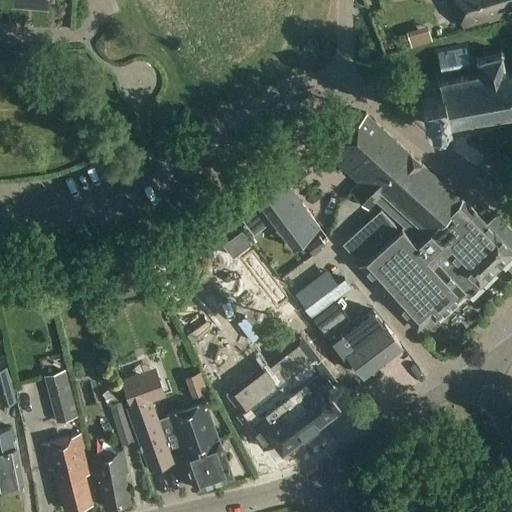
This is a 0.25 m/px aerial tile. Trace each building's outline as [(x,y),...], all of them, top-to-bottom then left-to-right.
[(487,21),(510,14),(508,8),(510,7),(508,0),(453,0),(461,25),(486,18),(487,21)] [(437,129),(438,127),(468,122),(469,125),(472,124),(471,121),(489,117),(490,121),(492,120),(492,117),(509,115),(509,117),(511,116),(511,71),(507,73),(506,68),(502,68),(499,58),(502,53),(499,51),(498,55),(478,59),(474,58),(473,61),(476,62),(479,73),(461,76),(461,73),(459,73),(459,77),(440,80),(436,78),(435,81),(437,82),(439,92),(419,96),(424,120),(436,117),(437,124),(435,128),(437,129)] [(364,113),(327,155),(357,182),(330,210),(348,229),(376,200),(383,206),(404,225),(401,228),(415,243),(461,200),(364,113)] [(281,174),(252,195),(291,248),(319,227),(281,174)] [(381,209),(342,244),(416,326),(430,314),(434,318),(463,292),(468,297),(511,253),(511,229),(496,213),(486,223),(462,199),(461,200),(415,243),(401,228),(399,230),(381,209)] [(208,208),(193,221),(199,229),(215,217),(208,208)] [(231,257),(250,243),(241,230),(222,244),(231,257)] [(319,236),(305,246),(312,256),(322,249),(320,246),(324,243),(319,236)] [(277,314),(288,305),(251,257),(240,266),(277,314)] [(109,275),(90,280),(97,304),(116,299),(109,275)] [(177,277),(165,284),(184,319),(196,313),(177,277)] [(344,277),(303,306),(310,317),(351,287),(344,277)] [(346,331),(356,345),(346,352),(362,373),(400,344),(384,323),(382,324),(371,311),(346,331)] [(273,441),(280,450),(339,406),(332,397),(342,389),(301,336),(226,394),(240,412),(236,414),(264,448),(273,441)] [(145,371),(121,380),(131,405),(126,407),(127,410),(140,444),(137,444),(139,449),(140,449),(141,448),(149,470),(174,461),(172,456),(159,419),(157,415),(152,400),(155,399),(145,371)] [(200,372),(185,377),(192,397),(207,391),(200,372)] [(0,377),(0,400),(1,404),(16,400),(9,375),(0,377)] [(68,382),(47,388),(56,422),(77,416),(68,382)] [(134,441),(122,400),(109,405),(121,445),(134,441)] [(233,476),(205,401),(168,414),(168,416),(159,419),(172,456),(180,453),(179,451),(181,450),(196,490),(233,476)] [(0,430),(0,487),(25,483),(14,428),(0,430)] [(91,474),(80,434),(42,444),(48,470),(54,468),(65,510),(92,503),(85,475),(91,474)] [(130,502),(124,472),(127,472),(123,449),(90,456),(95,478),(98,477),(105,508),(130,502)]
